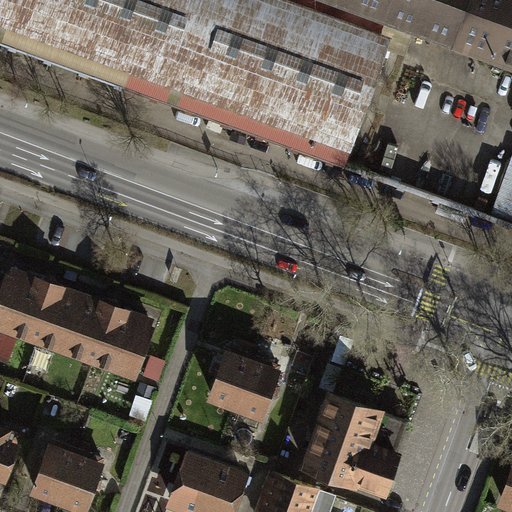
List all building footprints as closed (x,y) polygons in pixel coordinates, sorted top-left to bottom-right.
[(0,0),(0,46),(345,173),(398,29),(318,0),(0,0)] [(511,0),(318,0),(398,29),(511,70),(511,0)] [(511,220),(511,164),(494,213),(511,220)] [(11,270),(0,300),(0,333),(138,383),(160,324),(116,308),(11,270)] [(208,399),(236,409),(254,362),(226,352),(208,399)] [(236,409),(264,420),(282,373),(254,362),(236,409)] [(329,386),(316,423),(301,466),(387,496),(403,453),(373,442),(386,406),(329,386)] [(0,480),(5,482),(22,436),(0,427),(0,480)] [(31,491),(60,502),(78,452),(49,441),(31,491)] [(60,502),(87,511),(88,511),(107,462),(78,452),(60,502)] [(187,452),(168,507),(181,511),(235,511),(249,473),(187,452)] [(511,465),(498,505),(511,509),(511,465)] [(258,511),(331,511),(336,495),(325,492),(326,488),(273,470),(258,511)]
